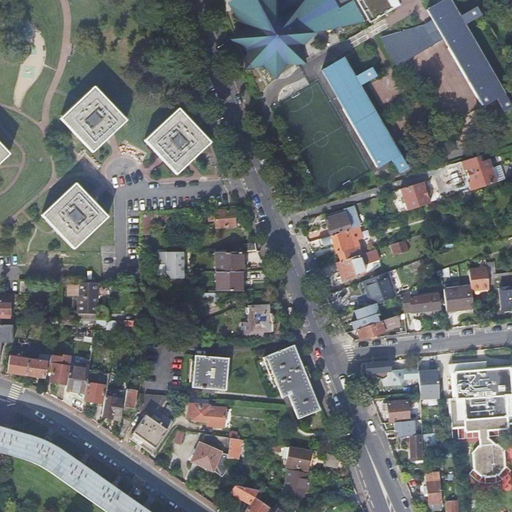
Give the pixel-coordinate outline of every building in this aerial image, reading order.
[(235,0),(240,8),(242,27),(231,39),(245,51),(246,68),(263,66),(276,78),(288,64),(304,63),(303,46),(323,26),(326,31),(364,22),(352,1),(354,0),(235,0)] [(400,5),(397,0),(359,0),(371,21),(400,5)] [(511,106),(501,89),(463,24),(480,14),(476,7),(459,17),(449,0),(443,0),(427,10),(433,21),(443,37),(477,97),(482,105),(496,97),(504,110),(511,106)] [(443,37),(433,21),(381,39),(396,64),(443,37)] [(338,98),(357,133),(376,166),(390,158),(398,171),(406,167),(382,125),(359,85),(376,75),(372,68),(354,78),(343,58),(321,71),(327,81),(338,98)] [(125,120),(94,87),(60,118),(92,152),(125,120)] [(209,142),(178,109),(145,140),(176,174),(209,142)] [(0,160),(8,153),(0,144),(0,160)] [(483,154),(460,161),(463,170),(465,169),(469,180),(466,181),(470,191),(473,189),(497,182),(489,158),(484,160),(483,154)] [(107,217),(75,183),(42,215),(73,248),(107,217)] [(406,211),(422,206),(420,199),(422,198),(417,183),(399,189),(406,211)] [(358,226),(360,226),(353,206),(344,209),(345,212),(325,218),(330,235),(347,230),(358,226)] [(235,227),(234,210),(215,211),(215,213),(209,213),(209,221),(215,221),(216,228),(235,227)] [(330,235),(318,239),(320,247),(333,243),(336,252),(336,251),(339,261),(353,256),(358,255),(361,254),(357,242),(357,240),(362,238),(358,226),(347,230),(330,235)] [(406,241),(394,244),(396,254),(408,251),(406,241)] [(243,253),(256,252),(254,244),(243,245),(243,253)] [(155,278),(185,277),(185,251),(155,251),(155,278)] [(243,273),(243,253),(215,253),(215,272),(216,272),(241,272),(243,273)] [(364,272),(358,255),(353,256),(339,261),(335,262),(341,280),(364,272)] [(479,290),(489,289),(487,280),(487,275),(486,271),(486,268),(468,270),(468,274),(469,283),(470,291),(479,290)] [(216,272),(216,291),(241,292),(241,272),(216,272)] [(389,272),(364,281),(373,304),(373,303),(375,303),(397,296),(389,272)] [(102,289),(102,283),(82,282),(82,288),(82,301),(81,313),(101,314),(101,301),(102,289)] [(459,310),(472,308),(469,286),(444,289),(446,311),(459,310)] [(511,286),(498,288),(501,308),(511,306),(511,286)] [(408,292),(401,294),(404,313),(439,309),(438,302),(437,295),(409,298),(408,292)] [(9,299),(0,298),(0,316),(9,317),(9,299)] [(204,300),(204,299),(170,301),(171,301),(171,312),(170,312),(171,313),(204,312),(204,311),(203,311),(203,300),(204,300)] [(373,304),(353,310),(357,320),(351,322),(353,330),(357,329),(377,322),(375,315),(379,314),(375,303),(373,303),(373,304)] [(268,306),(248,307),(248,309),(246,309),(246,315),(249,315),(249,333),(268,332),(269,325),(272,324),(273,323),(273,321),(273,319),(273,318),(273,316),(272,315),(272,314),(268,314),(268,306)] [(399,328),(405,327),(404,315),(404,313),(380,321),(377,322),(357,329),(360,339),(383,331),(383,330),(398,325),(399,328)] [(0,346),(0,345),(0,342),(12,342),(12,324),(0,323),(0,346)] [(319,411),(292,345),(264,357),(261,358),(263,361),(265,360),(281,399),(282,399),(282,398),(287,395),(297,420),(319,411)] [(50,356),(36,354),(36,360),(28,359),(25,375),(44,378),(46,364),(48,364),(50,356)] [(69,365),(70,357),(61,355),(61,358),(50,356),(47,369),(50,370),(49,373),(52,373),(51,382),(59,383),(59,385),(65,386),(69,366),(69,365)] [(25,375),(28,359),(9,356),(7,372),(25,375)] [(225,390),(227,358),(193,356),(191,387),(225,390)] [(389,371),(388,361),(365,363),(365,373),(368,373),(374,372),(375,377),(379,377),(380,378),(380,379),(383,386),(400,385),(405,380),(418,379),(418,372),(418,369),(403,370),(389,371)] [(83,402),(89,369),(69,365),(69,366),(65,386),(64,392),(83,402)] [(465,431),(479,430),(481,446),(473,454),(474,468),(484,475),(492,475),(497,475),(506,464),(505,451),(490,439),(488,438),(487,429),(508,427),(508,422),(511,421),(511,382),(510,368),(480,370),(454,373),(457,399),(449,400),(452,427),(465,425),(465,431)] [(427,371),(418,372),(418,379),(418,382),(418,384),(419,395),(419,399),(438,398),(437,380),(437,370),(427,371)] [(104,386),(87,383),(85,400),(101,403),(104,386)] [(126,389),(123,405),(132,407),(135,391),(126,389)] [(183,398),(145,395),(142,410),(148,414),(158,400),(172,410),(167,419),(171,422),(183,398)] [(105,397),(102,417),(119,420),(122,400),(105,397)] [(207,406),(208,400),(190,398),(189,404),(188,417),(192,417),(191,421),(207,422),(207,426),(223,427),(225,409),(208,407),(209,406),(207,406)] [(171,423),(171,422),(167,419),(172,410),(158,400),(148,414),(151,417),(149,418),(144,415),(131,434),(153,449),(171,423)] [(407,401),(382,403),(383,411),(388,411),(389,423),(394,422),(408,421),(407,401)] [(408,421),(394,422),(395,426),(395,431),(397,430),(398,437),(415,436),(414,420),(408,421)] [(0,452),(1,452),(12,456),(16,457),(20,458),(24,459),(27,460),(29,462),(32,463),(35,464),(37,465),(40,466),(43,468),(45,470),(48,471),(51,473),(58,478),(106,511),(149,511),(74,459),(70,456),(65,452),(62,450),(59,449),(56,447),(53,445),(50,443),(46,441),(44,440),(42,440),(40,439),(38,438),(35,437),(32,436),(28,435),(0,426),(0,452)] [(185,433),(177,431),(174,443),(181,445),(185,433)] [(228,446),(230,438),(214,436),(204,435),(203,441),(228,446)] [(421,460),(419,435),(415,436),(397,437),(398,444),(407,443),(408,447),(410,447),(411,461),(421,460)] [(237,460),(241,440),(230,438),(226,458),(233,459),(237,460)] [(220,452),(198,442),(190,462),(211,471),(220,478),(233,459),(226,458),(226,456),(226,455),(225,458),(222,456),(219,460),(217,459),(219,453),(220,452)] [(300,450),(300,449),(292,448),(290,459),(288,466),(297,468),(307,469),(311,452),(300,450)] [(339,456),(326,454),(324,466),(337,468),(339,456)] [(307,475),(307,474),(287,470),(283,489),(306,493),(306,492),(303,492),(306,474),(307,475)] [(428,498),(428,504),(429,504),(429,509),(433,508),(433,511),(441,510),(438,473),(426,474),(426,481),(428,498)] [(250,504),(253,498),(257,494),(259,490),(234,486),(229,493),(250,504)] [(243,511),(269,511),(270,510),(253,498),(250,504),(243,511)] [(454,511),(454,502),(446,502),(446,511),(454,511)]
